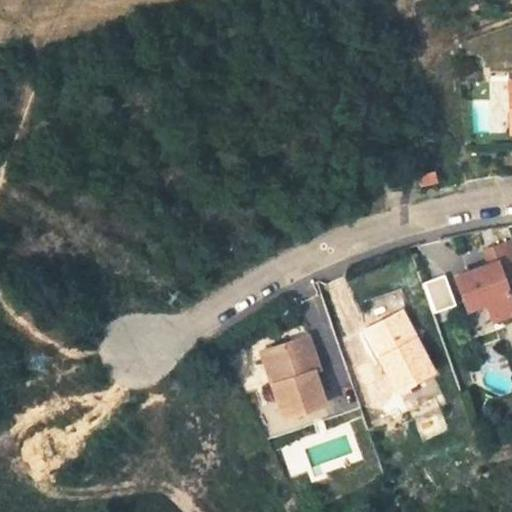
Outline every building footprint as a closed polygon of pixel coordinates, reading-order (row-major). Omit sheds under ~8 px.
[(504,84),(489,84),(490,115),(505,114),(504,84)] [(511,274),(511,239),(485,249),(490,264),(455,276),(467,309),(486,302),(492,320),(511,312),(511,301),(503,277),(511,274)] [(459,254),(464,266),(482,259),(478,247),(459,254)] [(444,273),(422,282),(433,312),(456,303),(444,273)] [(401,312),(365,330),(396,390),(432,372),(401,312)] [(307,336),(269,348),(280,380),(272,383),(284,417),(324,404),(313,371),(319,369),(307,336)] [(269,348),(262,351),(272,383),(280,380),(269,348)]
